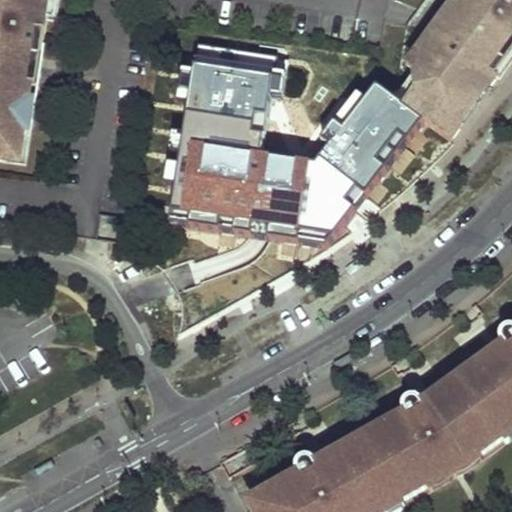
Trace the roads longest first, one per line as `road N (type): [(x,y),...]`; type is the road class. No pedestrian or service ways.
road 1 (tertiary): [(182,427),(384,311),(511,199)]
road 2 (residential): [(182,427),(97,281),(37,257),(0,255)]
road 3 (tertiary): [(32,511),(182,427)]
